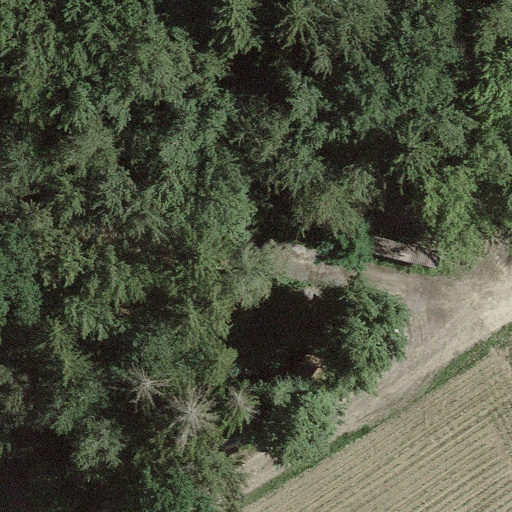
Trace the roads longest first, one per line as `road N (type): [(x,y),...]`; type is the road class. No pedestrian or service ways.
road 1 (track): [(0,170),(109,221),(327,254),(477,318)]
road 2 (track): [(175,511),(511,296)]
